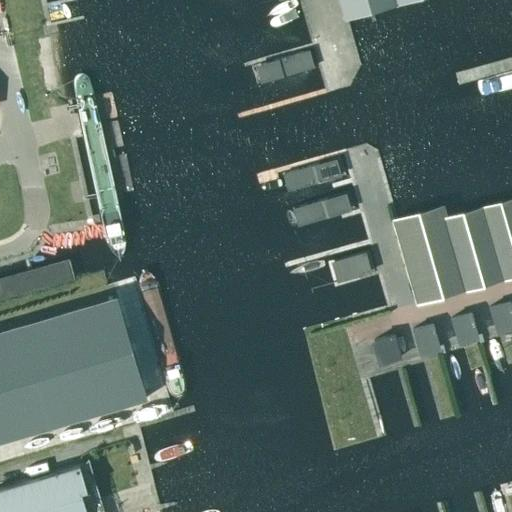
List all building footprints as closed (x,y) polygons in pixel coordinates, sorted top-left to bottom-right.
[(338,0),(344,17),(404,0),(338,0)] [(442,206),(393,220),(411,284),(428,279),(436,276),(445,274),(469,267),(477,265),(486,262),(506,257),(511,254),(511,198),(446,218),(442,206)] [(486,262),(477,265),(481,278),(490,276),(486,262)] [(481,278),(477,265),(469,267),(472,280),(481,278)] [(449,287),(445,274),(436,276),(440,290),(449,287)] [(440,290),(436,276),(428,279),(431,292),(440,290)] [(116,295),(0,329),(0,440),(146,397),(116,295)] [(511,312),(509,301),(489,306),(495,329),(511,324),(511,312)] [(470,312),(450,317),(457,340),(477,335),(470,312)] [(432,323),(412,328),(419,351),(438,346),(432,323)] [(393,334),(374,339),(380,362),(400,357),(393,334)] [(86,489),(79,464),(0,486),(0,511),(86,511),(80,491),(86,489)]
